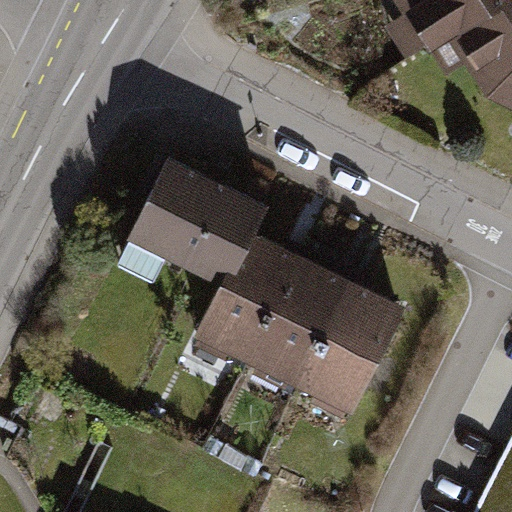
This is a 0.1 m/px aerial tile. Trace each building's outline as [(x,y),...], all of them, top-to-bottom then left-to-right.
[(381,0),(382,8),(405,0),(381,0)] [(511,0),(405,0),(382,8),(427,71),(511,8),(511,0)] [(511,8),(427,71),(491,118),(511,92),(511,8)] [(511,92),(491,118),(511,129),(511,92)] [(229,277),(251,233),(263,205),(175,164),(140,235),(229,277)] [(302,258),(251,233),(229,277),(200,337),(251,361),(302,258)] [(352,283),(302,258),(251,361),(301,386),(352,283)] [(403,307),(352,283),(301,386),(352,411),(403,307)] [(511,511),(511,449),(480,511),(511,511)]
